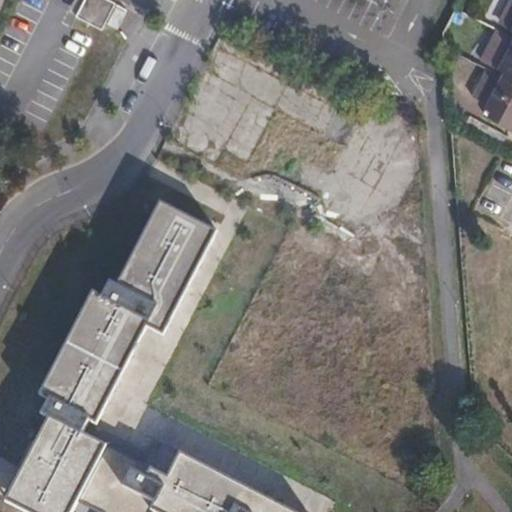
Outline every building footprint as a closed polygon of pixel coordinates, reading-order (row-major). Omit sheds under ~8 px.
[(0,0),(0,73),(35,7),(21,0),(0,0)] [(107,0),(86,0),(78,16),(101,27),(114,3),(107,0)] [(511,28),(511,0),(501,23),(511,28)] [(511,41),(498,69),(505,73),(502,78),(511,82),(511,41)] [(447,53),(448,68),(476,81),(480,71),(454,56),(447,53)] [(511,82),(502,78),(487,70),(473,97),(488,105),(486,108),(487,108),(484,113),(511,127),(511,82)] [(451,106),(452,127),(500,151),(507,136),(451,106)] [(217,233),(160,204),(117,286),(110,283),(102,297),(93,292),(39,396),(49,401),(41,415),(48,419),(6,502),(25,511),(71,511),(79,499),(98,509),(96,511),(291,511),(157,441),(150,454),(96,426),(146,329),(163,337),(217,233)]
